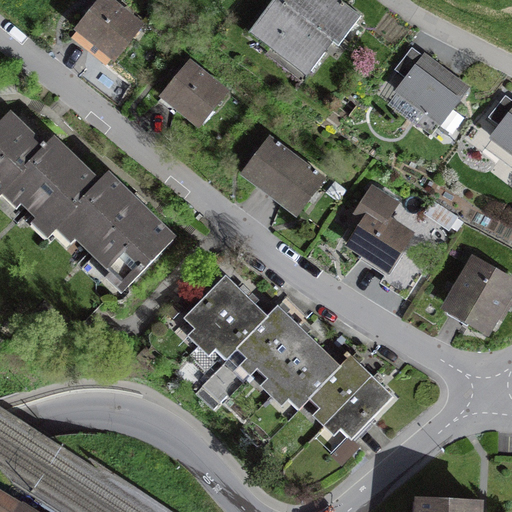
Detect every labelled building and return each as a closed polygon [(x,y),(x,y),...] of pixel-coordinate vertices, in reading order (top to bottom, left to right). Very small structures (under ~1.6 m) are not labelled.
[(106,0),(101,0),(74,34),(89,46),(93,42),(115,59),(141,28),(106,0)] [(273,0),(249,32),(307,77),(333,42),(338,46),(361,16),(339,0),(273,0)] [(423,58),(411,49),(395,70),(407,79),(398,92),(440,125),(467,90),(429,61),(420,73),(415,69),(423,58)] [(189,64),(158,101),(175,114),(179,109),(190,118),(203,102),(212,110),(225,94),(189,64)] [(501,127),(493,137),(511,151),(511,119),(510,118),(511,114),(511,102),(505,97),(489,117),(501,127)] [(106,177),(98,185),(71,158),(53,141),(47,147),(44,144),(41,147),(34,140),(9,116),(0,124),(0,195),(7,188),(53,232),(62,223),(128,287),(172,240),(136,205),(106,177)] [(243,174),(269,194),(296,160),(269,140),(243,174)] [(324,181),(296,160),(269,194),(298,215),(324,181)] [(396,206),(372,191),(357,214),(365,219),(349,245),(363,254),(359,259),(377,270),(381,265),(389,271),(412,235),(387,220),(396,206)] [(457,218),(432,201),(425,212),(449,228),(457,218)] [(474,263),(448,308),(486,329),(511,285),(474,263)] [(268,317),(258,307),(239,288),(225,275),(183,319),(226,360),(236,349),(298,409),(309,399),(351,440),(393,397),(383,386),(362,367),(351,356),(340,367),(331,357),(309,337),(289,317),(278,306),(268,317)] [(36,511),(0,488),(0,511),(36,511)] [(477,511),(478,504),(421,502),(420,511),(477,511)]
